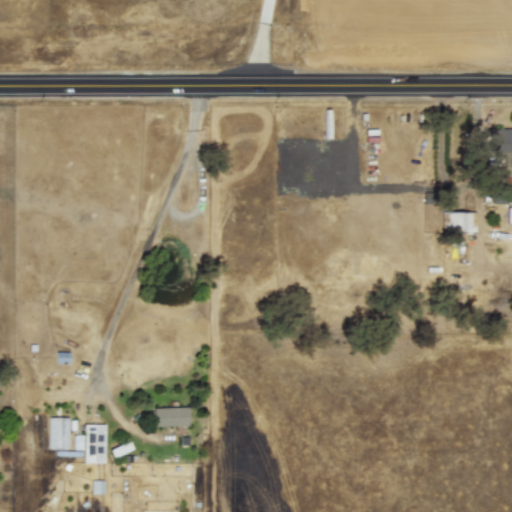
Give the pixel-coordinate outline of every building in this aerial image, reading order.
[(487,152),(502,152),(503,163),(511,163),(511,127),(487,128),(487,152)] [(473,211),(441,212),(441,234),(473,233),(473,211)] [(54,363),(67,363),(67,352),(54,352),(54,363)] [(150,407),(151,426),(186,425),(186,407),(150,407)] [(66,417),(46,417),(46,449),(66,449),(66,417)] [(102,462),(102,424),(81,424),(81,436),(71,436),(71,449),(81,450),(81,462),(102,462)] [(89,493),(102,493),(102,480),(90,480),(89,493)]
